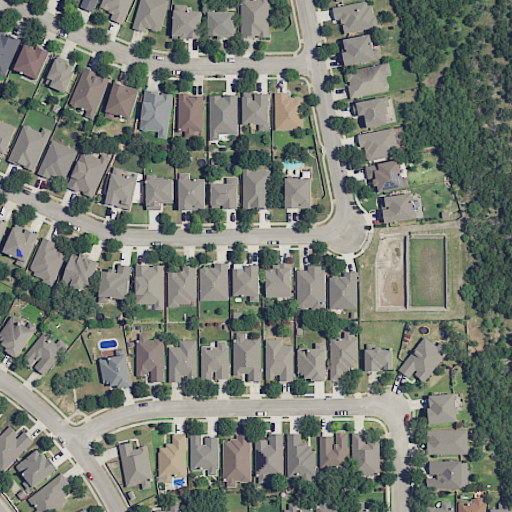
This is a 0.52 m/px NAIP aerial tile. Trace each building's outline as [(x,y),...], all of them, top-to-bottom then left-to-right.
[(92,12),(97,0),(76,0),(81,2),(79,6),(92,12)] [(101,0),(99,7),(112,13),(110,19),(122,24),(132,0),(101,0)] [(139,0),(132,28),(144,32),(145,28),(160,32),(168,0),(139,0)] [(268,37),(267,0),(239,0),(241,37),(268,37)] [(333,21),(341,20),(342,32),(374,27),(370,1),(331,7),(333,21)] [(201,11),(173,10),(172,38),(200,39),(201,11)] [(234,12),(207,12),(207,36),(234,36),(234,12)] [(0,74),(4,76),(20,40),(0,31),(0,74)] [(345,66),(381,58),(378,48),(372,50),(368,33),(339,40),(345,66)] [(14,71),(39,79),(48,51),(23,43),(14,71)] [(76,67),(55,58),(45,82),(65,91),(76,67)] [(349,96),(388,91),(386,76),(391,75),(389,64),(345,69),(349,96)] [(109,78),(83,68),(69,104),(85,110),(83,115),(93,119),(109,78)] [(128,85),(112,82),(105,117),(113,119),(114,115),(131,118),(137,92),(127,90),(128,85)] [(167,138),(172,94),(144,90),(140,130),(157,132),(157,137),(167,138)] [(303,129),(302,96),(288,97),(288,92),(274,93),(275,130),(303,129)] [(268,93),(254,93),(254,97),(242,97),(242,124),(258,124),(259,130),(269,130),(268,93)] [(202,95),(177,95),(178,135),(203,135),(202,95)] [(237,134),(237,95),(209,95),(208,140),(219,140),(219,134),(237,134)] [(355,117),(361,115),(363,128),(390,123),(384,96),(352,103),(355,117)] [(0,155),(3,156),(16,127),(0,119),(0,155)] [(8,160),(33,171),(51,130),(42,127),(40,131),(23,124),(8,160)] [(359,133),(364,160),(398,154),(394,127),(359,133)] [(37,174),(50,179),(51,175),(64,181),(77,150),(51,139),(37,174)] [(92,198),(108,160),(82,149),(66,186),(92,198)] [(364,165),(366,177),(373,176),(375,192),(405,187),(401,159),(364,165)] [(242,209),(270,208),(269,170),(251,170),(251,165),(241,165),(242,209)] [(105,204),(130,209),(137,178),(112,173),(105,204)] [(311,208),(311,177),(284,177),(285,208),(311,208)] [(145,179),(146,210),(160,209),(160,203),(173,203),(173,179),(145,179)] [(179,210),(205,210),(204,179),(178,179),(179,210)] [(210,183),(211,206),(224,206),(224,209),(238,208),(237,183),(210,183)] [(384,223),(414,218),(410,193),(380,197),(384,223)] [(26,268),(36,233),(12,226),(3,253),(17,257),(15,264),(26,268)] [(53,284),(65,253),(52,249),(55,242),(42,237),(28,275),(53,284)] [(87,292),(97,261),(71,252),(61,283),(87,292)] [(264,268),(265,297),(291,297),(290,262),(274,263),(274,268),(264,268)] [(228,300),(227,263),(215,263),(215,267),(199,267),(200,300),(228,300)] [(101,269),(98,302),(108,303),(108,298),(128,299),(130,266),(116,264),(116,271),(101,269)] [(259,264),(232,264),(233,296),(249,296),(249,302),(259,302),(259,264)] [(163,309),(163,265),(135,265),(135,304),(153,304),(153,309),(163,309)] [(195,265),(181,265),(181,271),(167,272),(167,305),(196,304),(195,265)] [(323,310),(324,266),(307,266),(307,270),(297,270),(296,309),(323,310)] [(329,309),(357,308),(356,272),(343,272),(343,276),(328,276),(329,309)] [(0,344),(17,356),(35,330),(12,315),(0,332),(0,344)] [(329,337),(330,378),(356,377),(355,331),(343,332),(343,337),(329,337)] [(32,366),(46,375),(66,343),(59,338),(56,342),(40,332),(23,360),(32,366)] [(260,381),(260,338),(244,338),(244,332),(233,333),(233,375),(247,374),(247,381),(260,381)] [(163,382),(163,339),(147,339),(147,333),(136,333),(136,376),(149,376),(149,381),(163,382)] [(408,378),(413,372),(423,381),(448,350),(439,342),(436,346),(424,336),(397,369),(408,378)] [(293,381),(292,346),(282,346),(282,339),(265,339),(265,380),(277,379),(277,381),(293,381)] [(169,381),(196,381),(196,340),(179,340),(179,347),(168,347),(169,381)] [(228,379),(227,341),(217,341),(217,346),(200,346),(201,382),(213,382),(213,379),(228,379)] [(297,373),(304,373),(304,380),(325,380),(325,348),(297,348),(297,373)] [(365,370),(392,370),(392,348),(364,348),(365,370)] [(131,385),(127,354),(99,357),(102,383),(110,382),(111,388),(131,385)] [(427,395),(429,423),(456,422),(455,393),(427,395)] [(23,431),(19,436),(9,426),(0,434),(0,466),(4,470),(33,440),(23,431)] [(467,454),(467,429),(427,429),(427,455),(467,454)] [(319,436),(319,471),(347,470),(346,432),(334,433),(334,436),(319,436)] [(283,476),(282,433),(268,434),(268,440),(255,440),(255,483),(268,482),(268,476),(283,476)] [(300,433),(286,434),(287,477),(313,477),(312,441),(301,441),(300,433)] [(379,475),(379,440),(365,440),(365,433),(352,433),(353,476),(379,475)] [(159,483),(172,483),(172,477),(186,477),(184,434),(172,435),(172,445),(158,445),(159,483)] [(217,437),(203,437),(203,434),(190,435),(190,470),(207,470),(207,475),(217,475),(217,437)] [(250,481),(249,434),(235,434),(235,439),(223,440),(223,487),(236,486),(236,481),(250,481)] [(118,444),(125,487),(141,484),(142,489),(153,487),(146,446),(132,448),(131,442),(118,444)] [(55,472),(42,448),(16,463),(30,487),(55,472)] [(428,488),(467,488),(467,461),(428,461),(428,476),(428,488)] [(38,511),(45,511),(74,489),(61,472),(28,499),(38,511)]
